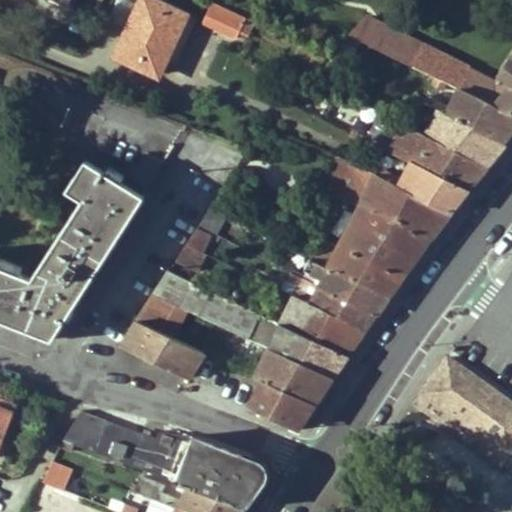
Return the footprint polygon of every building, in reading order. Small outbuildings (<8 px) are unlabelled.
[(140,0),(115,54),(154,72),(165,48),(170,51),(188,13),(158,0),(140,0)] [(236,37),(239,31),(247,16),(214,1),(204,21),(236,37)] [(197,18),(188,13),(170,51),(165,48),(154,72),(160,75),(167,60),(175,63),(197,18)] [(247,16),(239,31),(248,35),(255,20),(247,16)] [(362,39),(383,50),(394,30),(366,16),(351,33),(362,39)] [(383,50),(414,66),(425,45),(394,30),(383,50)] [(330,56),(343,63),(362,39),(351,33),(330,56)] [(470,68),(425,45),(414,66),(437,77),(452,84),(460,88),(470,68)] [(313,53),(302,47),(289,69),(300,75),(313,53)] [(511,56),(496,80),(470,68),(460,88),(511,113),(511,56)] [(434,85),(448,92),(452,84),(437,77),(434,85)] [(460,88),(452,84),(448,92),(457,96),(460,88)] [(505,143),(511,134),(511,113),(460,88),(457,96),(452,106),(429,96),(425,103),(439,110),(505,143)] [(489,164),(505,143),(439,110),(428,134),(489,164)] [(471,188),(489,164),(428,134),(406,123),(397,142),(373,130),(370,138),(415,160),(471,188)] [(121,230),(144,195),(121,180),(125,174),(110,165),(106,171),(86,159),(68,190),(82,199),(31,276),(22,272),(23,267),(0,257),(0,310),(6,298),(54,315),(65,301),(74,306),(104,257),(87,247),(104,219),(121,230)] [(453,212),(471,188),(415,160),(405,178),(383,167),(379,175),(453,212)] [(340,193),(362,204),(431,241),(453,212),(379,175),(377,174),(355,163),(340,193)] [(403,279),(431,241),(362,204),(340,247),(403,279)] [(213,231),(217,234),(228,214),(212,205),(200,225),(213,231)] [(104,219),(87,247),(104,257),(121,230),(104,219)] [(200,225),(188,244),(203,251),(213,231),(200,225)] [(312,257),(328,266),(340,247),(322,237),(311,257),(312,257)] [(178,260),(199,270),(209,253),(203,251),(188,244),(178,260)] [(389,297),(403,279),(340,247),(328,266),(389,297)] [(325,278),(321,285),(378,313),(389,297),(328,266),(312,257),(306,268),(325,278)] [(157,294),(172,301),(270,346),(334,376),(349,354),(282,322),(171,271),(157,294)] [(367,329),(378,313),(321,285),(312,303),(367,329)] [(157,294),(140,320),(161,330),(172,301),(157,294)] [(296,295),(282,322),(349,354),(367,329),(312,303),(296,295)] [(54,315),(6,298),(0,310),(0,317),(54,339),(74,306),(65,301),(54,315)] [(124,346),(193,378),(207,352),(161,330),(140,320),(124,346)] [(315,404),(334,376),(270,346),(255,375),(263,379),(315,404)] [(449,358),(413,404),(460,437),(495,391),(470,373),(449,358)] [(263,412),(298,428),(315,404),(263,379),(247,404),(263,412)] [(511,454),(511,403),(495,391),(460,437),(502,467),(511,454)] [(0,448),(17,405),(3,399),(1,406),(0,405),(0,448)] [(157,439),(83,411),(65,440),(76,444),(190,486),(246,508),(256,493),(266,478),(267,475),(267,472),(265,468),(263,464),(259,461),(185,432),(181,440),(160,432),(157,439)] [(73,451),(76,444),(65,440),(61,447),(73,451)] [(45,483),(55,487),(64,465),(55,462),(45,483)] [(135,491),(158,499),(161,492),(165,485),(143,477),(135,491)] [(192,511),(242,511),(246,508),(190,486),(182,500),(166,494),(163,501),(178,507),(192,511)] [(46,506),(53,492),(46,490),(39,503),(46,506)] [(158,499),(163,501),(166,494),(161,492),(158,499)]
